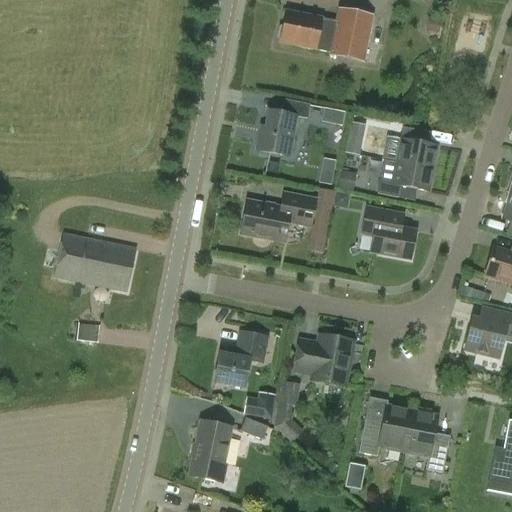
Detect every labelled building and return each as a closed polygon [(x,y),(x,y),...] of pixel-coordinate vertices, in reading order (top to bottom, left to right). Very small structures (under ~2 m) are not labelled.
[(335,23),(321,21),(286,14),(279,44),(315,51),(328,55),(328,57),(364,65),(373,17),(337,10),(335,23)] [(47,56),(0,50),(0,73),(14,75),(11,92),(7,92),(5,114),(39,118),(47,56)] [(88,98),(92,66),(70,63),(66,95),(88,98)] [(310,106),(282,101),(279,115),(268,113),(264,135),(259,134),(256,152),(288,158),(296,118),(307,120),(310,106)] [(323,110),(320,124),(341,128),(344,114),(323,110)] [(346,154),(361,156),(365,125),(351,123),(346,154)] [(395,164),(395,165),(433,172),(437,148),(423,146),(425,134),(402,129),(395,164)] [(330,185),(335,161),(322,158),(318,183),(330,185)] [(399,188),(428,193),(433,172),(395,165),(395,164),(383,162),(376,195),(397,199),(399,188)] [(351,192),(357,175),(343,171),(338,188),(351,192)] [(511,194),(509,194),(501,221),(511,224),(511,194)] [(315,202),(283,196),(280,210),(246,203),(240,235),(284,244),(288,223),(310,227),(315,202)] [(402,217),(389,214),(366,210),(361,235),(373,238),(370,254),(409,261),(415,233),(400,231),(402,217)] [(54,278),(78,283),(86,241),(63,236),(54,278)] [(126,293),(135,252),(86,241),(78,283),(126,293)] [(511,255),(492,250),(484,276),(511,284),(511,255)] [(493,326),(472,320),(464,349),(467,353),(498,360),(503,338),(511,339),(511,317),(496,314),(493,326)] [(97,345),(99,328),(78,326),(76,343),(97,345)] [(240,333),(235,359),(219,356),(213,383),(242,389),(250,348),(263,351),(266,338),(240,333)] [(352,343),(319,337),(318,347),(299,343),(293,372),(312,375),(311,382),(343,388),(352,343)] [(277,404),(291,406),(294,407),(298,386),(281,383),(277,404)] [(234,389),(228,427),(241,428),(246,391),(234,389)] [(277,399),(249,393),(244,414),(272,420),(277,399)] [(403,454),(411,413),(385,408),(382,425),(364,421),(358,455),(376,459),(378,449),(403,454)] [(433,435),(437,418),(411,413),(403,454),(427,459),(425,472),(442,475),(449,438),(433,435)] [(262,442),(267,429),(245,420),(240,433),(262,442)] [(302,433),(291,422),(279,433),(291,445),(302,433)] [(511,422),(508,422),(502,450),(494,449),(485,493),(487,493),(489,487),(511,491),(511,488),(511,422)] [(222,466),(230,429),(201,423),(189,477),(219,484),(219,482),(222,483),(226,467),(222,466)] [(364,468),(349,466),(345,489),(360,491),(364,468)]
